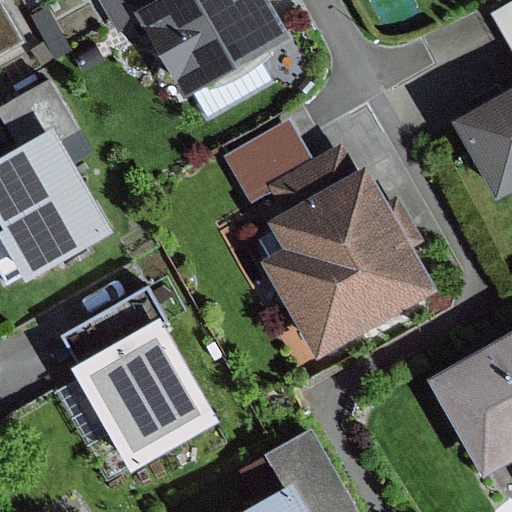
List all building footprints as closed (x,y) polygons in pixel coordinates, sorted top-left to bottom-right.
[(0,0),(0,56),(30,39),(6,0),(0,0)] [(102,0),(119,31),(149,15),(191,93),(195,91),(210,120),(282,81),(267,53),(302,34),(283,0),(102,0)] [(511,42),(511,80),(458,112),(504,193),(511,188),(511,0),(505,0),(492,8),(511,42)] [(0,105),(20,141),(0,152),(0,200),(11,220),(5,224),(10,232),(30,268),(34,275),(123,225),(70,133),(83,126),(54,74),(0,104),(0,105)] [(272,182),(286,205),(274,212),(291,242),(270,255),(325,350),(444,282),(372,158),(362,164),(347,139),(272,182)] [(30,268),(10,232),(0,237),(0,261),(10,279),(30,268)] [(150,318),(80,357),(88,373),(119,427),(139,463),(230,413),(155,279),(135,291),(150,318)] [(65,331),(80,357),(150,318),(135,291),(65,331)] [(511,327),(435,372),(492,469),(511,457),(511,327)] [(119,427),(88,373),(58,390),(89,444),(119,427)] [(268,450),(286,482),(301,473),(323,511),(361,511),(366,509),(317,422),(268,450)] [(286,482),(233,511),(323,511),(301,473),(286,482)]
